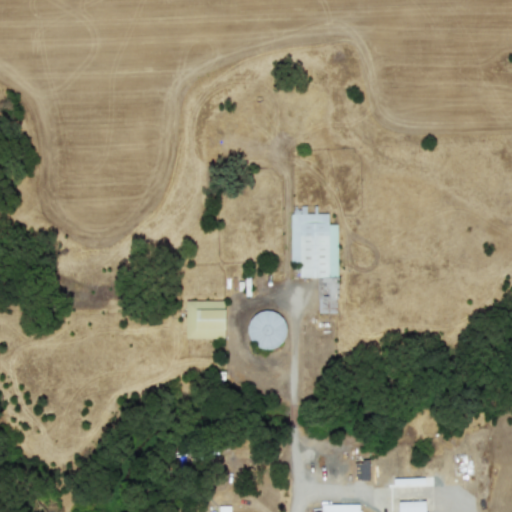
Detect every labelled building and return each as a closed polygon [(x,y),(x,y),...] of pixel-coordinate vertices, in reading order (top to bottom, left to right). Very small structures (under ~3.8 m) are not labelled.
[(335,223),(327,223),(327,213),(307,213),(307,205),(289,205),(290,262),(299,262),(299,276),(317,276),(317,312),(337,311),(335,223)] [(185,337),(223,337),(224,300),(185,299),(185,337)] [(255,339),(255,347),(282,347),(283,313),(248,312),(247,339),(255,339)] [(366,463),(354,463),(354,479),(367,478),(366,463)] [(398,511),(424,511),(424,500),(398,501),(398,511)] [(357,511),(358,504),(321,503),(320,511),(357,511)]
